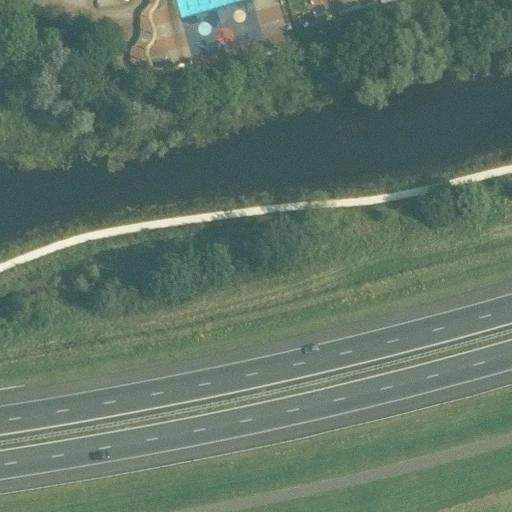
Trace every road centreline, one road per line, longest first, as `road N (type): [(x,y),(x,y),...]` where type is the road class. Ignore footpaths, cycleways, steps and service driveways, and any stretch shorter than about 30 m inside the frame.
road 1 (motorway): [(511,305),(246,373),(0,418)]
road 2 (motorway): [(0,463),(258,416),(511,351)]
road 3 (unclassified): [(511,436),(192,511)]
